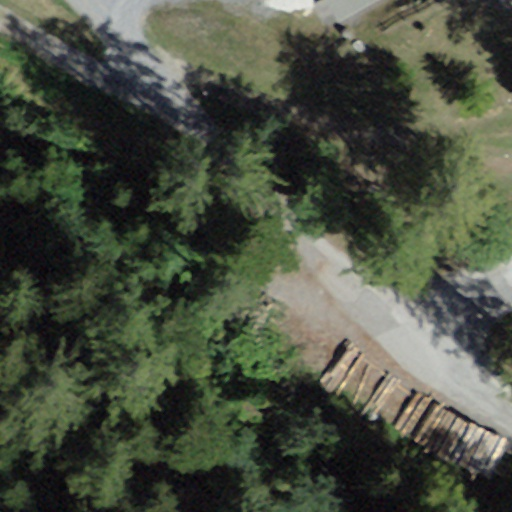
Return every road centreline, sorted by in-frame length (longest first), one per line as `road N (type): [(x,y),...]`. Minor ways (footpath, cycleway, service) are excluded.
road 1 (track): [(511,159),(109,77),(69,64),(0,21)]
road 2 (unclassified): [(154,81),(357,306),(429,351)]
road 3 (track): [(160,0),(154,81),(77,0)]
